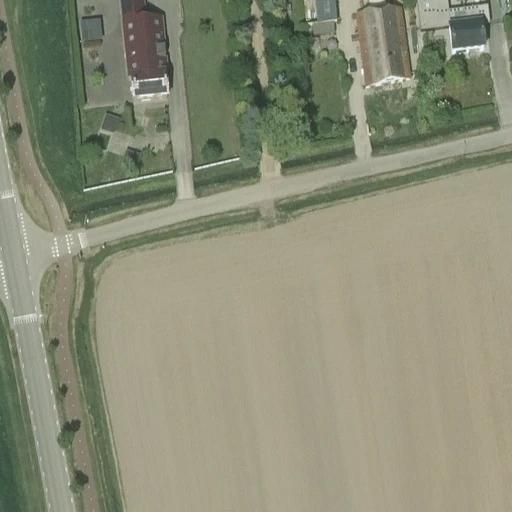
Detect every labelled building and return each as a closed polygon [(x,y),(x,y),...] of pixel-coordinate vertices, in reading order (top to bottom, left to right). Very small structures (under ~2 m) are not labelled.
[(118,0),(127,81),(130,80),(133,105),(168,101),(166,87),(169,87),(162,20),(145,22),(143,0),(118,0)] [(315,0),(318,26),(336,25),(333,0),(315,0)] [(446,0),(431,0),(416,2),(420,33),(448,30),(451,56),(485,52),(482,28),(489,27),(487,9),(448,14),(446,0)] [(400,11),(355,17),(365,90),(410,84),(400,11)] [(78,25),(81,43),(100,40),(97,22),(78,25)]
